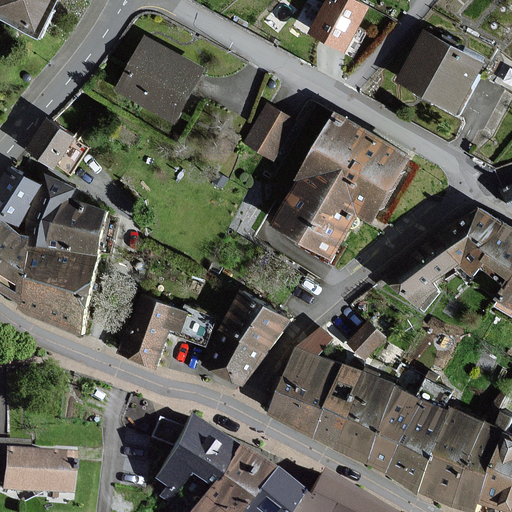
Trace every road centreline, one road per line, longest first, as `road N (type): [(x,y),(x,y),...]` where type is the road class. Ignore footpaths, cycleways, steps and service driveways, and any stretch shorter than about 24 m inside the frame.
road 1 (residential): [(162,0),(454,158),(474,177),(476,196)]
road 2 (residential): [(243,413),(304,320),(427,222),(476,196)]
road 3 (residential): [(243,413),(68,349),(0,311)]
road 4 (residential): [(424,511),(243,413)]
road 5 (residential): [(125,0),(0,160)]
